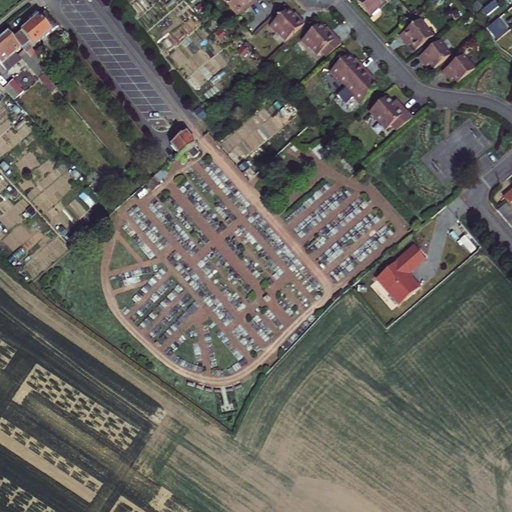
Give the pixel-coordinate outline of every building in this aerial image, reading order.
[(249,8),(255,3),(252,0),(222,0),(237,16),(245,9),(247,7),(249,8)] [(355,0),(370,16),(386,2),(384,0),(355,0)] [(499,7),(494,1),(482,11),(487,17),(499,7)] [(283,44),(304,24),(299,18),(297,20),(296,18),(288,10),(269,27),(276,34),(275,35),(283,44)] [(30,41),(34,47),(58,27),(45,12),(32,23),(14,38),(22,48),(28,43),(30,41)] [(499,19),(487,29),(491,35),(504,25),(499,19)] [(417,50),(434,37),(420,20),(400,36),(407,45),(408,43),(409,44),(410,45),(412,44),(417,50)] [(328,33),(320,24),(301,41),(308,48),(309,47),(317,56),(321,52),(327,58),(341,44),(331,33),(329,34),(328,33)] [(14,38),(9,33),(0,40),(0,63),(6,70),(17,60),(15,58),(17,56),(15,54),(22,48),(14,38)] [(434,69),(451,56),(440,41),(419,57),(424,64),(426,62),(427,64),(428,65),(430,64),(434,69)] [(37,54),(28,43),(22,48),(24,51),(31,59),(37,54)] [(40,69),(31,59),(24,51),(21,54),(20,57),(38,78),(44,74),(40,69)] [(31,59),(40,69),(46,65),(37,54),(31,59)] [(346,87),(365,70),(359,64),(358,65),(356,63),(348,55),(330,72),(336,80),(338,78),(346,87)] [(458,83),(475,70),(464,55),(443,72),(448,78),(450,76),(451,78),(452,79),(454,78),(458,83)] [(50,69),(46,65),(40,69),(44,74),(50,69)] [(370,76),(365,70),(346,87),(354,96),(353,98),(359,105),(378,88),(371,80),(369,78),(370,76)] [(9,85),(4,89),(14,101),(19,96),(9,85)] [(395,106),(386,97),(369,112),(386,131),(391,126),(396,131),(412,119),(401,106),(397,109),(395,106)] [(194,113),(199,119),(210,110),(206,104),(194,113)] [(186,133),(171,145),(178,155),(180,156),(180,157),(180,156),(184,161),(189,156),(193,160),(200,154),(195,148),(197,146),(195,144),(186,133)] [(164,170),(155,178),(160,183),(169,175),(164,170)] [(161,185),(160,183),(155,178),(155,177),(146,185),(152,193),(161,185)] [(502,218),(511,209),(511,207),(508,203),(497,212),(502,218)] [(511,218),(511,209),(502,218),(507,223),(511,218)] [(428,259),(417,245),(379,278),(401,304),(422,287),(411,274),(428,259)]
